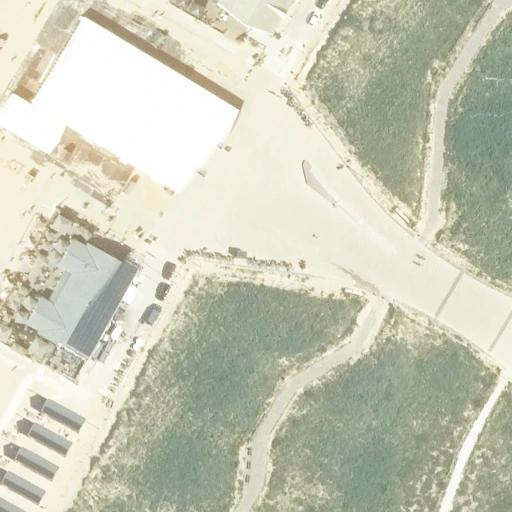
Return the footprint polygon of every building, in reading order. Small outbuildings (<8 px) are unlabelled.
[(215,0),(214,3),(250,24),(267,33),(285,0),(215,0)] [(55,264),(69,271),(50,304),(37,297),(23,321),(37,329),(35,332),(87,361),(136,272),(84,243),(82,246),(69,239),(55,264)] [(51,406),(46,416),(81,434),(87,424),(51,406)] [(38,430),(33,440),(68,459),(73,449),(38,430)] [(26,452),(20,462),(56,481),(61,471),(26,452)] [(511,470),(500,477),(511,498),(511,470)] [(13,479),(8,489),(43,508),(48,498),(13,479)] [(18,511),(0,502),(0,511),(18,511)]
